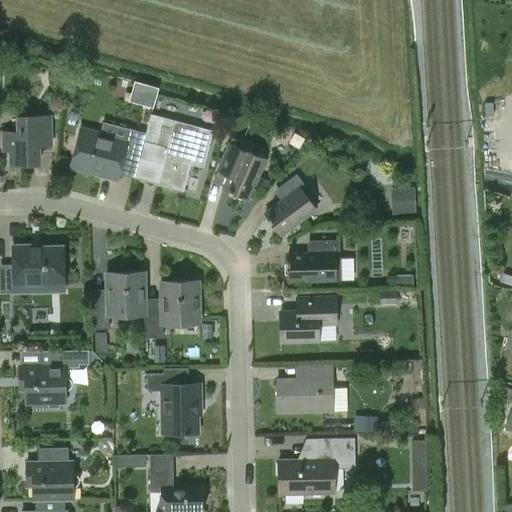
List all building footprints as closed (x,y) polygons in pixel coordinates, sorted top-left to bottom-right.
[(153,107),(158,89),(158,88),(150,86),(149,92),(145,105),(152,107),(153,107)] [(485,116),(493,115),(493,103),(485,103),(485,116)] [(146,133),(139,158),(162,164),(157,184),(183,191),(191,164),(203,167),(213,131),(151,114),(146,133)] [(10,150),(10,164),(39,164),(39,145),(51,145),(51,116),(20,116),(20,132),(3,132),(3,151),(10,150)] [(81,129),(72,162),(103,170),(101,176),(117,180),(123,156),(139,160),(139,158),(146,133),(103,122),(100,134),(81,129)] [(233,164),(223,188),(248,199),(265,161),(240,149),(243,142),(233,138),(223,160),(233,164)] [(281,200),(264,213),(281,236),(315,211),(298,188),(305,183),(298,174),(275,192),(281,200)] [(260,176),(255,187),(265,191),(270,180),(260,176)] [(414,187),(390,188),(392,213),(416,211),(414,187)] [(287,254),(288,282),(334,281),(333,254),(342,254),(342,241),(309,241),(309,254),(287,254)] [(0,276),(0,292),(34,292),(34,284),(64,283),(63,246),(32,247),(32,245),(13,245),(14,264),(14,277),(0,276)] [(109,315),(144,314),(145,314),(145,308),(145,296),(144,272),(106,273),(106,290),(91,290),(92,329),(109,329),(109,315)] [(145,314),(144,314),(144,339),(164,338),(163,324),(199,323),(198,281),(160,282),(160,308),(145,308),(145,314)] [(399,292),(396,292),(372,293),(372,305),(399,304),(399,292)] [(317,341),(316,326),(335,325),(334,297),(304,298),(304,312),(279,313),(279,342),(317,341)] [(200,323),(200,337),(213,337),(213,323),(200,323)] [(25,378),(25,392),(26,404),(65,403),(65,393),(68,391),(71,390),(72,387),(73,385),(72,382),(71,380),(69,379),(65,378),(65,368),(80,368),(80,364),(89,364),(89,351),(62,351),(33,351),(33,365),(19,365),(19,378),(25,378)] [(276,380),(276,413),(331,412),(330,367),(311,367),(311,379),(276,380)] [(165,384),(165,374),(149,374),(149,392),(160,392),(161,434),(197,433),(196,400),(200,400),(199,384),(165,384)] [(356,416),(355,430),(377,431),(378,417),(356,416)] [(298,458),(277,458),(277,495),(335,494),(334,468),(355,468),(354,437),(312,437),(313,457),(298,458)] [(432,488),(430,437),(413,437),(415,489),(432,488)] [(54,461),(26,462),(27,475),(32,475),(33,500),(73,500),(72,489),(76,488),(78,488),(79,486),(80,483),(80,480),(78,477),(76,475),(72,475),(72,461),(68,461),(68,448),(54,448),(54,461)] [(159,493),(159,511),(201,511),(201,489),(174,489),(174,456),(150,456),(150,493),(159,493)] [(53,511),(36,511),(66,511),(67,510),(65,510),(65,500),(53,500),(53,511)]
